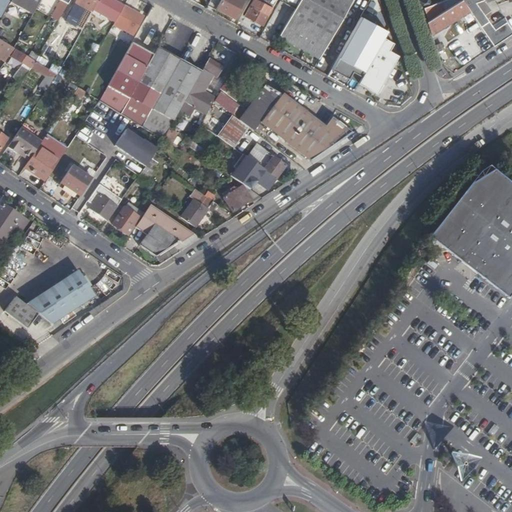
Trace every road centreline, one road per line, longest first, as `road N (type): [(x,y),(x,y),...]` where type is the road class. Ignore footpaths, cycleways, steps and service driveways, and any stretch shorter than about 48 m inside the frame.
road 1 (trunk): [(62,511),(158,395),(282,269),(511,91)]
road 2 (trunk): [(387,158),(269,258),(138,391),(41,511)]
road 3 (trunk): [(387,158),(364,163),(233,256),(90,383)]
road 4 (unclassified): [(511,113),(403,200),(275,387)]
road 5 (tertiary): [(151,284),(389,127)]
road 6 (residential): [(389,127),(161,0)]
road 7 (tertiary): [(0,396),(151,284)]
road 8 (residential): [(0,180),(151,284)]
road 9 (trunk): [(511,69),(387,158)]
